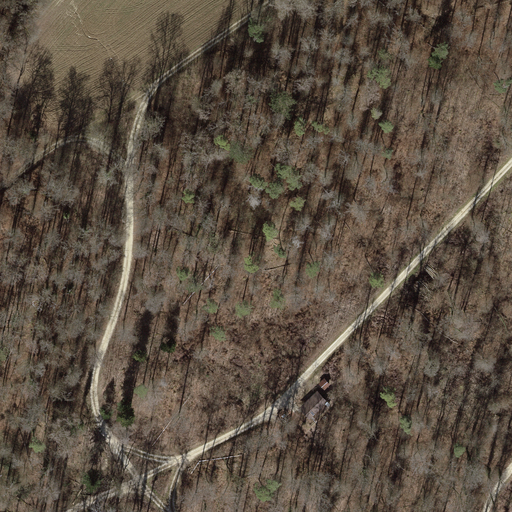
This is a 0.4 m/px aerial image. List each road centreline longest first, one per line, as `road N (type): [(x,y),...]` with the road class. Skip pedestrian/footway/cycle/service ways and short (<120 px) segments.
road 1 (track): [(273,0),(152,88),(129,166),(129,262),(95,403),(138,488),(165,511)]
road 2 (track): [(72,511),(138,488),(291,390),(511,161)]
road 3 (track): [(58,0),(14,54),(15,86),(43,134),(63,145),(106,146),(129,166)]
road 4 (track): [(152,88),(0,186)]
road 5 (track): [(116,443),(162,458),(190,455),(176,478),(174,511)]
